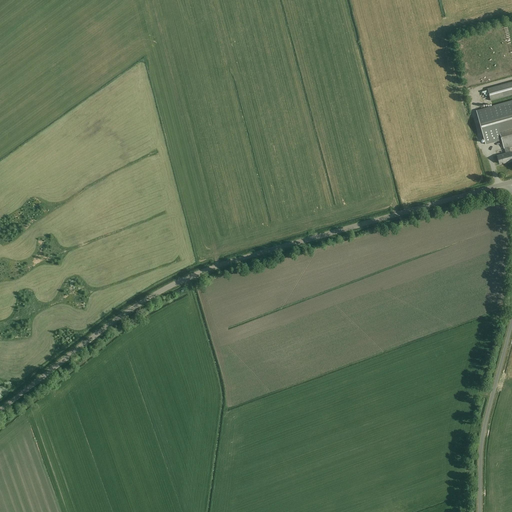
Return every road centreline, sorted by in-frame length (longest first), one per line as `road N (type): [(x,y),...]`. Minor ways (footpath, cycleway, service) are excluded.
road 1 (unclassified): [(0,411),(111,323),(198,274),(511,180)]
road 2 (unclassified): [(480,511),(483,437),(511,326)]
